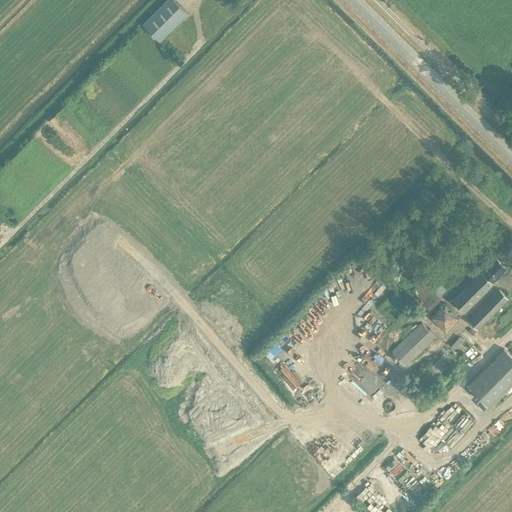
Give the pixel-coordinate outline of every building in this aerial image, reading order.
[(189,14),(174,0),(167,0),(143,24),(160,42),(189,14)] [(482,271),(481,271),(453,300),(465,312),(494,283),(507,269),(495,258),(482,271)] [(412,291),(430,309),(442,298),(424,279),(412,291)] [(469,320),(478,329),(509,298),(500,289),(469,320)] [(436,337),(422,322),(392,351),(406,366),(436,337)] [(469,346),(459,336),(450,346),(448,344),(426,366),(438,378),(469,346)] [(511,384),(511,356),(504,348),(468,385),(490,406),(511,384)]
